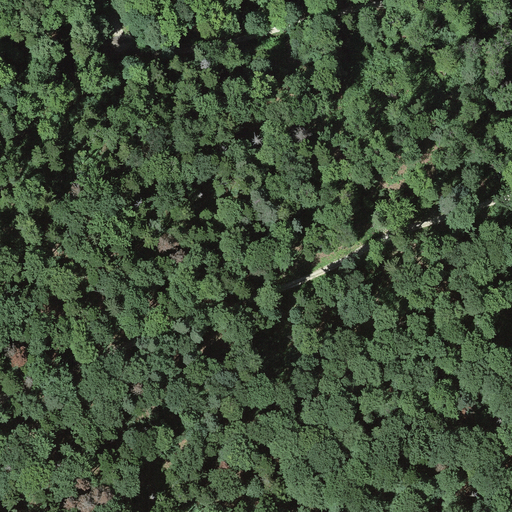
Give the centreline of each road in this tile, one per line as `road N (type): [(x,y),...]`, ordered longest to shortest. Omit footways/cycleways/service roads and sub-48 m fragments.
road 1 (track): [(0,401),(511,196)]
road 2 (track): [(106,0),(114,39),(134,54),(397,0)]
